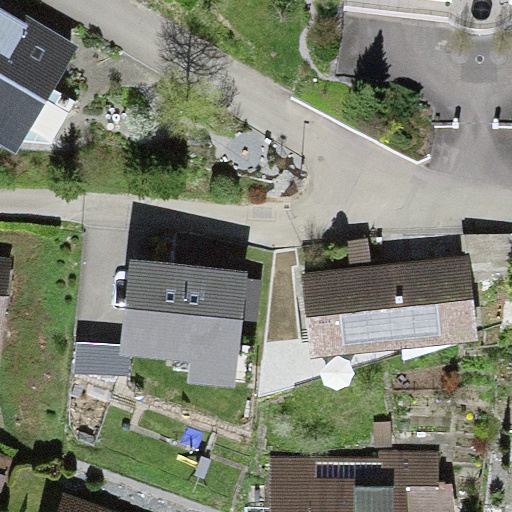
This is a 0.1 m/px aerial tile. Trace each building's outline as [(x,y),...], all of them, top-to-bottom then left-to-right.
[(511,0),(347,0),(346,16),(451,31),(454,9),(493,10),(497,35),(511,33),(511,0)] [(60,52),(0,16),(0,140),(6,144),(60,52)] [(460,266),(295,285),(305,371),(470,352),(460,266)] [(237,279),(126,267),(115,366),(226,378),(237,279)] [(448,511),(449,466),(265,463),(264,511),(448,511)]
